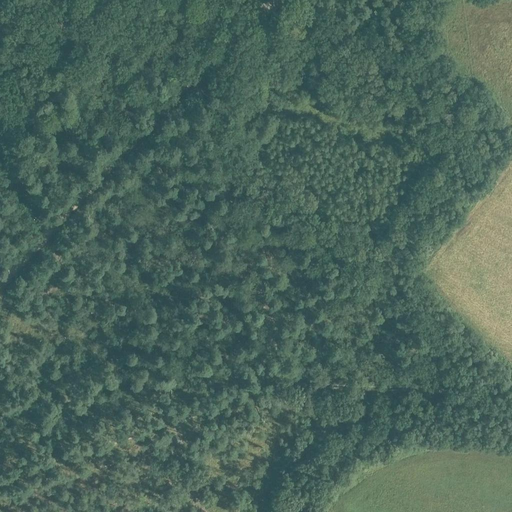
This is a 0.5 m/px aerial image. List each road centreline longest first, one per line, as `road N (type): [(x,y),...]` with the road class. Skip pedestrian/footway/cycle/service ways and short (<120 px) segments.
road 1 (track): [(285,384),(195,77)]
road 2 (track): [(0,479),(285,384)]
road 3 (track): [(0,287),(195,77)]
road 4 (track): [(285,384),(453,392),(511,413)]
